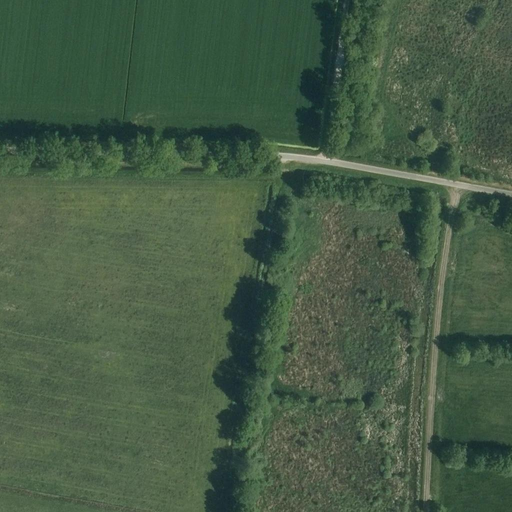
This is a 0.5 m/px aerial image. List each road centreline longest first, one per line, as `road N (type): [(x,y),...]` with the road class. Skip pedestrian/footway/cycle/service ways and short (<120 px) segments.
road 1 (track): [(285,156),(229,486),(233,511)]
road 2 (track): [(425,511),(433,367),(459,185)]
road 3 (unclassified): [(327,161),(0,151)]
road 4 (unclassified): [(327,161),(511,194)]
road 5 (track): [(346,0),(327,161)]
